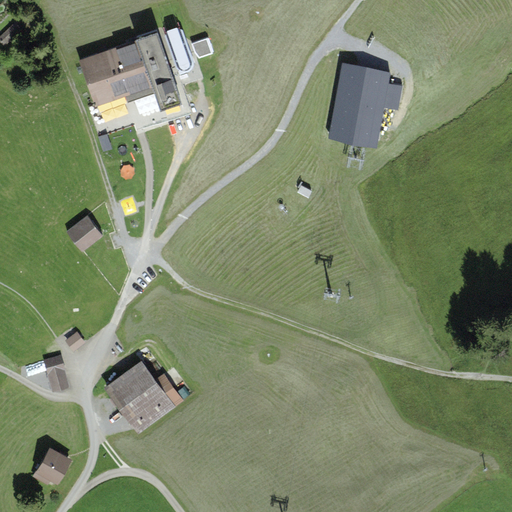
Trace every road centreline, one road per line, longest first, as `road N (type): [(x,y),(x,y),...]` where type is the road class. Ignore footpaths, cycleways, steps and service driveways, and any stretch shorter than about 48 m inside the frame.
road 1 (track): [(179,511),(143,475),(108,474),(81,490),(96,435),(87,397),(95,354),(137,272)]
road 2 (track): [(146,253),(286,126),(306,77),(361,0)]
road 3 (track): [(511,379),(423,370),(303,328)]
road 4 (track): [(146,253),(180,282),(303,328)]
